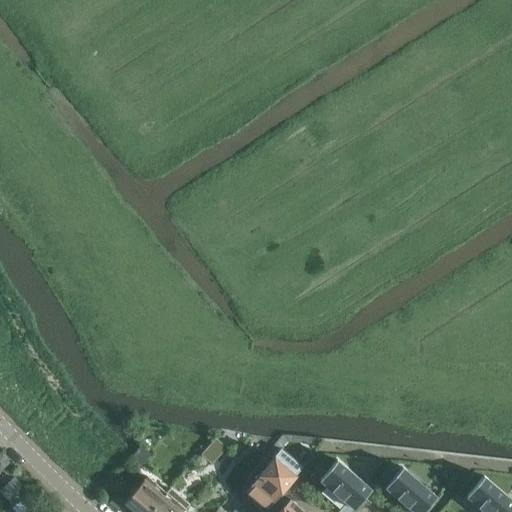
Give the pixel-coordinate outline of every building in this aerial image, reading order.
[(137,472),(152,455),(141,446),(127,464),(137,472)] [(268,508),(303,467),(282,449),(271,461),(264,456),(254,469),(243,482),(249,487),(246,490),(268,508)] [(352,511),(372,489),(338,460),(321,480),(347,502),(338,511),(352,511)] [(423,511),(437,496),(403,467),(386,487),(412,510),(410,511),(423,511)] [(0,488),(21,511),(22,511),(36,499),(15,475),(0,488)] [(511,511),(511,499),(484,476),(467,496),(486,511),(511,511)] [(150,511),(164,497),(145,480),(125,502),(134,510),(135,511),(150,511)] [(181,511),(164,497),(150,511),(181,511)] [(305,511),(290,499),(278,511),(305,511)]
